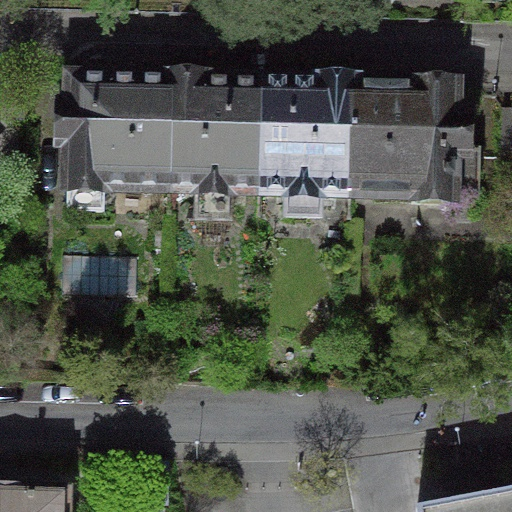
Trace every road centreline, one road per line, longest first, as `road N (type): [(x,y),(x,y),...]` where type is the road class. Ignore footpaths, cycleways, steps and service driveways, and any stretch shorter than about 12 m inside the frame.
road 1 (residential): [(0,412),(252,419),(511,395)]
road 2 (residential): [(0,34),(511,48)]
